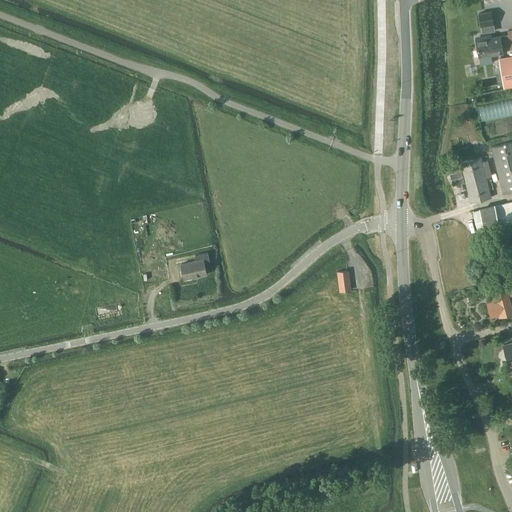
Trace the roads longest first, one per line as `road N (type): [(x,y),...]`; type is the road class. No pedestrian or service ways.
road 1 (unclassified): [(0,359),(240,307),(274,291),(347,232),(401,222)]
road 2 (unclassified): [(511,507),(422,226),(401,222)]
road 3 (tertiary): [(423,412),(401,222)]
road 4 (tertiary): [(401,163),(404,0)]
